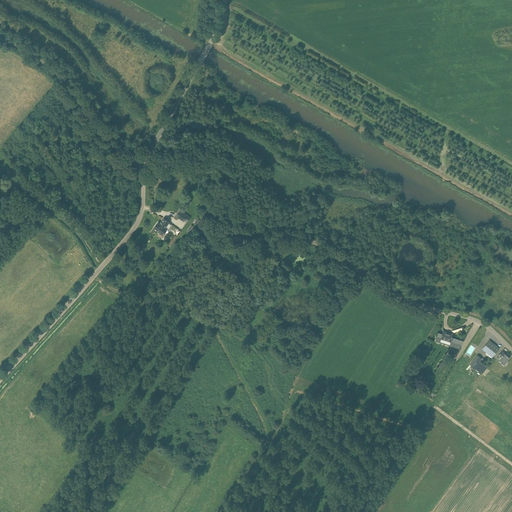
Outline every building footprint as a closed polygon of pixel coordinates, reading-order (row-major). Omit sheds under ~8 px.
[(185,220),(187,217),(179,211),(176,216),(184,221),(185,220)] [(165,228),(166,226),(169,222),(164,218),(160,224),(158,223),(154,229),(163,235),(167,229),(165,228)] [(443,331),(442,334),(438,333),(436,341),(460,348),(462,341),(452,337),(453,334),(443,331)] [(499,348),(489,340),(482,349),(492,357),(499,348)] [(506,361),(509,357),(502,351),(498,355),(501,358),(499,360),(502,363),(501,364),(504,366),(507,362),(506,361)] [(488,367),(480,360),(482,359),(477,355),(470,364),(474,368),(482,374),(488,367)]
